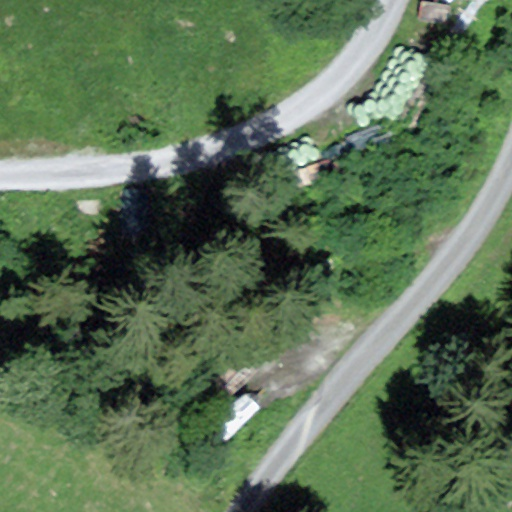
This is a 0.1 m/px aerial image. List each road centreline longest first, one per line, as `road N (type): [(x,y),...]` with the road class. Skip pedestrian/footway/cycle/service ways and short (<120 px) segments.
road 1 (track): [(388,0),(379,33),(278,127),(153,156),(0,174)]
road 2 (track): [(242,511),(461,244),(511,168)]
